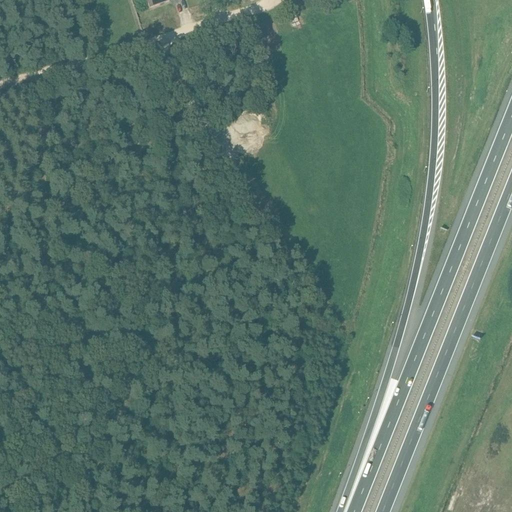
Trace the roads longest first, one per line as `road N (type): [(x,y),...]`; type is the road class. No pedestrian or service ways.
road 1 (motorway): [(428,0),(435,87),(421,246),(347,511)]
road 2 (motorway): [(511,114),(353,511)]
road 3 (track): [(155,40),(345,336)]
road 4 (motorway): [(382,511),(511,186)]
road 5 (track): [(38,76),(285,0)]
